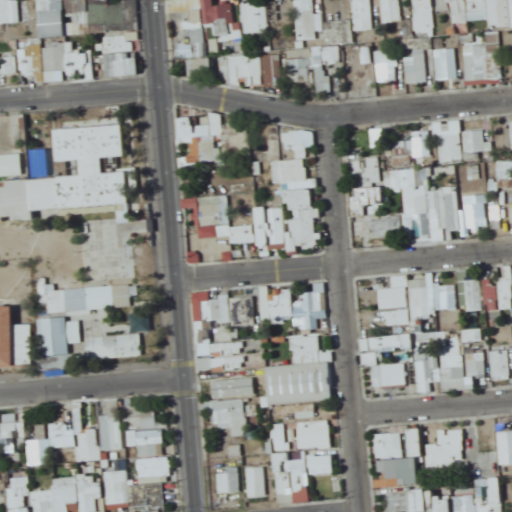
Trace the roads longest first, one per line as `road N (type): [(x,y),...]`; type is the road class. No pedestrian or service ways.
road 1 (residential): [(0,95),(161,83),(329,114),(511,96)]
road 2 (residential): [(329,114),(360,511)]
road 3 (residential): [(154,0),(188,373)]
road 4 (residential): [(179,275),(511,246)]
road 5 (residential): [(188,373),(0,388)]
road 6 (residential): [(353,411),(511,397)]
road 7 (residential): [(188,373),(197,511)]
